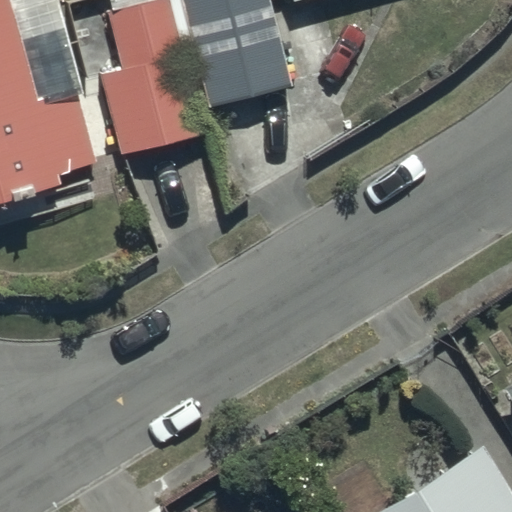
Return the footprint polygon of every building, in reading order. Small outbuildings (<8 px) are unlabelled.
[(4,0),(0,0),(0,195),(51,182),(49,173),(91,162),(73,95),(33,106),(4,0)] [(196,131),(160,0),(152,0),(102,14),(116,67),(94,72),(115,153),(196,131)] [(264,0),(176,0),(204,106),(287,85),(264,0)] [(511,378),(498,387),(511,410),(511,378)] [(511,511),(511,506),(475,445),(361,511),(511,511)]
